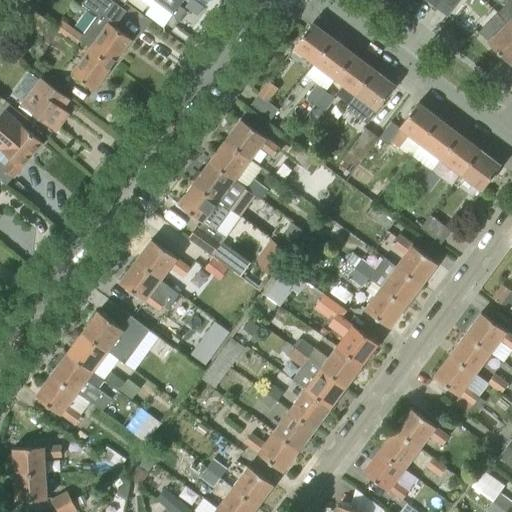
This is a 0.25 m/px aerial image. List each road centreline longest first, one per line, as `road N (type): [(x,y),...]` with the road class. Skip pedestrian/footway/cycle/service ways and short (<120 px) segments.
road 1 (residential): [(0,353),(263,0)]
road 2 (residential): [(293,511),(511,219)]
road 3 (residential): [(501,135),(310,0)]
